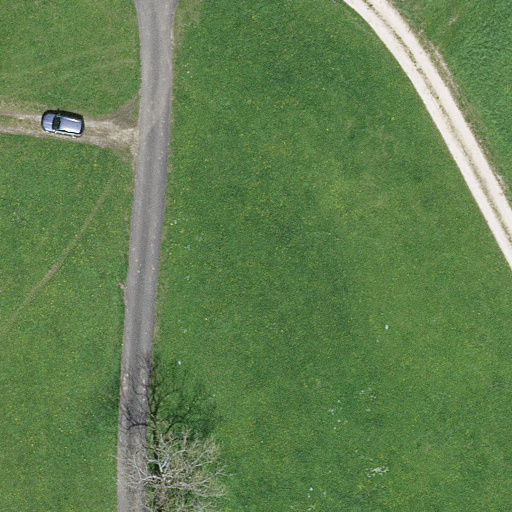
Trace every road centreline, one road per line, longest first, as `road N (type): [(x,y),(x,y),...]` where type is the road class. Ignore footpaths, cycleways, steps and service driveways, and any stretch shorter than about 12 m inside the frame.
road 1 (residential): [(146,0),(148,140),(127,379),(127,511)]
road 2 (track): [(511,247),(414,68),(357,0)]
road 3 (track): [(148,140),(0,121)]
